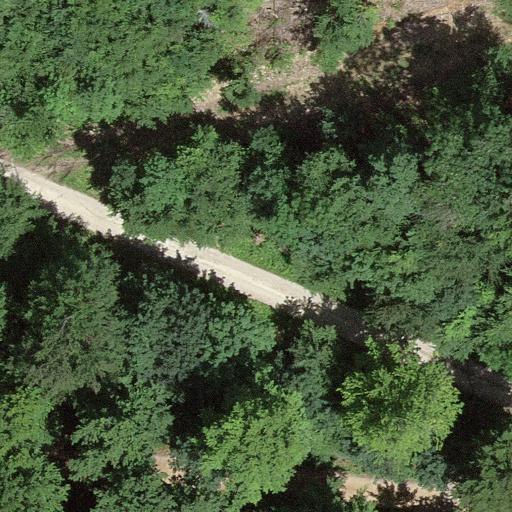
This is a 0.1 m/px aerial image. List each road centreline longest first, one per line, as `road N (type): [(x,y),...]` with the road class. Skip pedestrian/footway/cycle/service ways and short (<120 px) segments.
road 1 (track): [(511,392),(0,183)]
road 2 (track): [(511,6),(272,84),(21,191)]
road 3 (track): [(511,509),(165,471),(0,469)]
